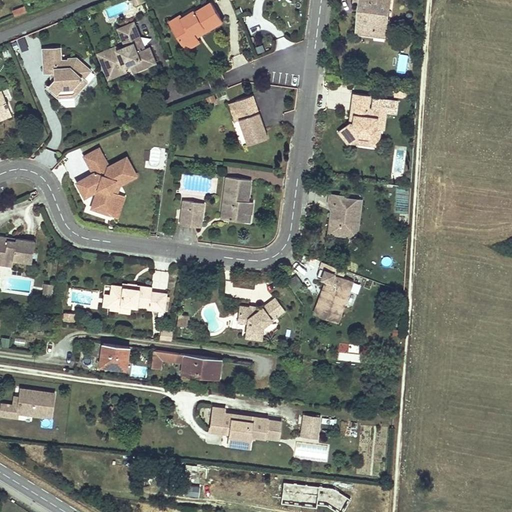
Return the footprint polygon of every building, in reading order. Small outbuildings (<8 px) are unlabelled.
[(363,0),(362,8),(367,9),(367,13),(362,13),(361,23),(365,24),(365,32),(377,33),(378,29),(389,31),(391,17),(388,17),(388,12),(391,13),(392,0),(363,0)] [(214,4),(199,12),(198,10),(185,17),(187,20),(176,26),(186,44),(200,36),(197,32),(202,29),(204,34),(211,30),(224,23),(214,4)] [(27,12),(26,8),(14,12),(16,16),(27,12)] [(184,14),(173,20),(176,26),(187,20),(185,17),(184,14)] [(120,45),(101,53),(112,78),(130,70),(128,65),(132,63),(136,72),(141,70),(149,67),(151,59),(156,58),(152,47),(148,48),(145,50),(142,42),(145,41),(138,22),(122,28),(129,47),(122,50),(120,45)] [(189,51),(203,43),(200,36),(186,44),(189,51)] [(79,95),(91,80),(86,76),(91,70),(77,58),(71,58),(71,60),(62,61),(61,48),(45,49),(47,71),(53,71),(57,70),(57,79),(57,80),(52,86),(63,96),(64,100),(79,98),(79,95)] [(149,67),(158,63),(156,58),(151,59),(149,67)] [(0,114),(11,110),(3,91),(0,91),(0,114)] [(250,143),(270,135),(266,123),(264,123),(262,120),(264,119),(253,94),(238,100),(245,117),(240,119),(250,143)] [(371,96),(356,94),(354,107),(353,117),(355,117),(355,123),(352,122),(342,131),(351,143),(352,141),(361,134),(380,136),(381,127),(386,127),(388,109),(370,107),(371,96)] [(245,117),(238,100),(231,103),(238,120),(240,119),(245,117)] [(5,118),(13,114),(11,110),(0,114),(0,115),(1,119),(5,118)] [(361,134),(352,141),(380,145),(380,136),(361,134)] [(86,156),(95,173),(79,182),(87,196),(99,190),(93,206),(101,209),(112,213),(119,193),(113,191),(115,183),(120,185),(122,183),(137,175),(128,157),(110,166),(101,148),(86,156)] [(249,202),(252,179),(228,176),(226,195),(231,196),(229,218),(241,220),(247,220),(247,213),(253,213),(254,202),(249,202)] [(113,191),(119,193),(122,183),(120,185),(115,183),(113,191)] [(120,216),(126,196),(119,193),(112,213),(120,216)] [(332,194),(331,202),(338,203),(337,209),(334,209),(332,224),(336,224),(338,228),(338,233),(351,235),(353,223),(361,223),(363,199),(352,198),(351,201),(348,200),(348,198),(348,195),(332,194)] [(231,196),(226,195),(223,218),(229,218),(231,196)] [(184,200),(181,223),(204,225),(206,210),(190,208),(191,201),(184,200)] [(190,208),(206,210),(206,203),(191,201),(190,208)] [(353,223),(351,235),(360,228),(361,223),(353,223)] [(32,264),(35,241),(17,239),(17,241),(9,240),(9,238),(0,236),(0,259),(14,261),(32,264)] [(14,261),(0,259),(0,271),(2,270),(3,266),(13,267),(14,261)] [(355,281),(344,277),(346,270),(324,262),(321,268),(318,277),(328,280),(324,290),(327,292),(325,296),(322,295),(315,312),(339,321),(355,281)] [(45,295),(54,296),(55,282),(46,282),(45,295)] [(166,310),(168,293),(153,291),(154,287),(146,286),(139,285),(139,288),(130,287),(130,285),(114,282),(113,294),(115,294),(113,306),(122,307),(122,309),(121,310),(132,312),(133,305),(141,306),(141,305),(151,306),(151,307),(166,310)] [(107,293),(105,305),(113,306),(115,294),(113,294),(107,293)] [(252,307),(242,305),(240,320),(249,322),(247,332),(264,334),(265,326),(286,310),(277,298),(268,304),(262,309),(260,308),(252,307)] [(76,321),(77,313),(66,312),(65,320),(76,321)] [(181,317),(178,325),(186,327),(188,319),(181,317)] [(174,340),(175,331),(164,329),(162,338),(174,340)] [(9,349),(10,341),(3,340),(2,348),(9,349)] [(128,347),(103,343),(100,365),(126,369),(128,347)] [(178,353),(153,350),(152,357),(148,357),(147,368),(162,369),(163,360),(183,363),(182,375),(218,380),(220,359),(184,353),(178,353)] [(49,417),(52,393),(18,388),(17,397),(16,406),(11,405),(0,403),(0,414),(15,417),(16,413),(31,415),(49,417)] [(225,409),(214,408),(210,431),(230,434),(230,436),(250,438),(251,436),(265,438),(265,437),(267,420),(267,419),(253,417),(252,422),(233,420),(233,414),(224,413),(225,409)] [(320,418),(303,415),(301,435),(317,437),(320,418)] [(281,422),(267,420),(265,437),(279,439),(281,422)] [(250,438),(230,436),(229,446),(249,448),(250,438)] [(296,443),(295,458),(326,462),(328,447),(296,443)] [(284,483),(281,503),(316,507),(316,503),(324,504),(337,511),(341,511),(350,499),(331,488),(284,483)]
